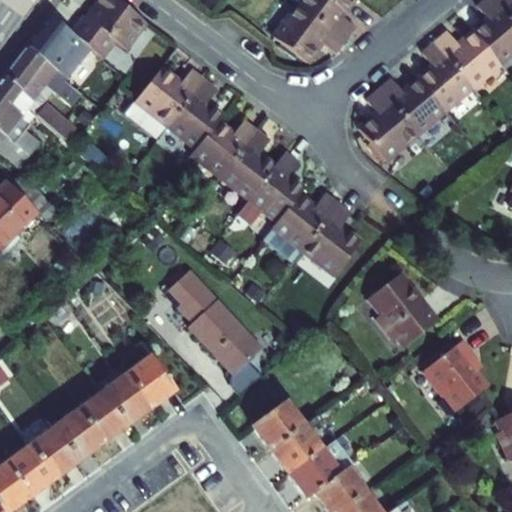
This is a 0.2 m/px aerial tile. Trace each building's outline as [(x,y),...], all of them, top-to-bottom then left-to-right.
[(87,52),(100,63),(118,41),(127,50),(148,24),(117,0),(100,0),(86,18),(83,16),(67,35),(87,52)] [(289,0),(289,1),(336,38),(345,26),(332,16),(345,0),(289,0)] [(511,49),(511,32),(485,0),(482,0),(472,8),(483,22),(466,35),(492,66),(511,49)] [(505,0),(485,0),(511,32),(511,0),(507,0),(506,1),(505,0)] [(336,38),(289,1),(263,32),(296,60),(312,41),(324,51),(336,38)] [(47,18),(26,47),(64,79),(87,52),(67,35),(47,18)] [(492,66),(466,35),(451,47),(442,34),(429,44),(465,89),(492,66)] [(465,89),(429,44),(417,54),(427,66),(409,80),(436,113),(465,89)] [(64,79),(26,47),(11,67),(30,84),(22,93),(37,106),(40,109),(64,79)] [(176,80),(157,64),(129,98),(161,123),(198,76),(186,67),(176,80)] [(30,84),(11,67),(5,76),(22,93),(30,84)] [(22,93),(5,76),(0,82),(0,145),(21,165),(42,143),(28,130),(33,126),(25,118),(37,106),(22,93)] [(198,76),(161,123),(190,146),(213,117),(217,112),(200,99),(211,86),(198,76)] [(408,136),(436,113),(409,80),(395,91),(386,79),(371,91),(408,136)] [(408,136),(371,91),(359,101),(368,113),(353,125),(380,158),(408,136)] [(39,120),(74,137),(82,122),(47,105),(39,120)] [(213,117),(190,146),(186,151),(215,175),(253,127),(240,117),(229,129),(213,117)] [(215,175),(243,196),(270,162),(254,149),(264,136),(253,127),(215,175)] [(270,162),(243,196),(232,210),(245,221),(257,207),(271,218),(291,193),(298,185),(281,171),(292,158),(280,149),(270,162)] [(511,175),(505,191),(509,192),(502,207),(511,212),(511,175)] [(0,252),(38,212),(6,182),(0,189),(0,252)] [(265,225),(294,249),(331,203),(318,193),(307,206),(291,193),(271,218),(265,225)] [(331,203),(294,249),(326,275),(353,242),(333,225),(343,214),(331,203)] [(285,260),(294,249),(265,225),(256,237),(285,260)] [(260,349),(191,273),(166,296),(192,324),(188,327),(230,372),(226,376),(226,383),(239,397),(258,379),(244,364),(260,349)] [(389,277),(358,303),(371,319),(365,324),(383,346),(386,343),(392,350),(427,322),(413,302),(409,304),(389,277)] [(482,387),(469,370),(460,358),(466,353),(454,339),(415,371),(432,394),(435,392),(450,411),(482,387)] [(475,365),(466,353),(460,358),(469,370),(475,365)] [(150,355),(125,373),(148,407),(174,389),(150,355)] [(125,373),(100,391),(124,424),(148,407),(125,373)] [(100,391),(75,408),(99,442),(124,424),(100,391)] [(248,426),(267,451),(300,427),(282,402),(248,426)] [(99,442),(75,408),(51,425),(75,459),(99,442)] [(511,411),(491,420),(495,430),(493,431),(506,459),(511,456),(511,411)] [(75,459),(51,425),(26,442),(50,477),(75,459)] [(300,427),(267,451),(285,476),(318,452),(300,427)] [(50,477),(26,442),(2,460),(26,494),(50,477)] [(318,452),(285,476),(303,502),(311,496),(344,471),(348,468),(330,443),(318,452)] [(0,511),(26,494),(2,460),(0,461),(0,511)] [(344,471),(311,496),(322,511),(335,511),(360,494),(344,471)] [(372,511),(360,494),(335,511),(372,511)]
